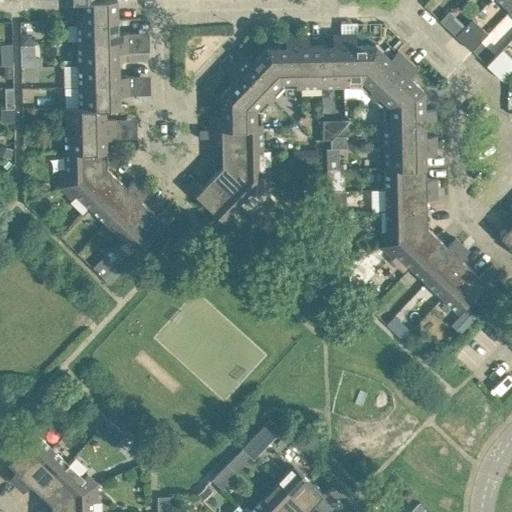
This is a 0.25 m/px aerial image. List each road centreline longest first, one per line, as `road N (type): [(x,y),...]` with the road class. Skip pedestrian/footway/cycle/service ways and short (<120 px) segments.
road 1 (residential): [(511,264),(466,209),(465,84),(404,26)]
road 2 (residential): [(302,16),(172,20),(163,33),(159,162)]
